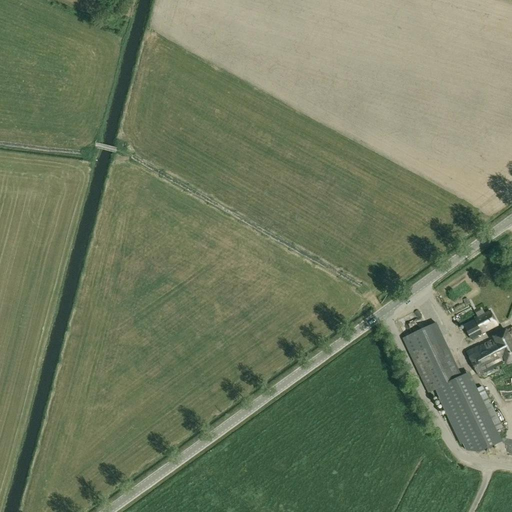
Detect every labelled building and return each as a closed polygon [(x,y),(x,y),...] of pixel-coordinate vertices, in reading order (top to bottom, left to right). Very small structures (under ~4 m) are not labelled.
[(404,325),(414,320),(410,312),(400,317),(404,325)] [(463,326),(470,340),(498,325),(491,312),(463,326)] [(455,381),(455,380),(430,326),(402,339),(428,394),(436,390),(455,381)] [(495,342),(467,355),(477,376),(505,363),(505,365),(511,361),(511,343),(506,331),(492,337),(495,342)] [(455,380),(455,381),(436,390),(465,452),(477,456),(501,444),(495,432),(502,429),(483,387),(482,387),(472,391),(465,376),(455,380)]
